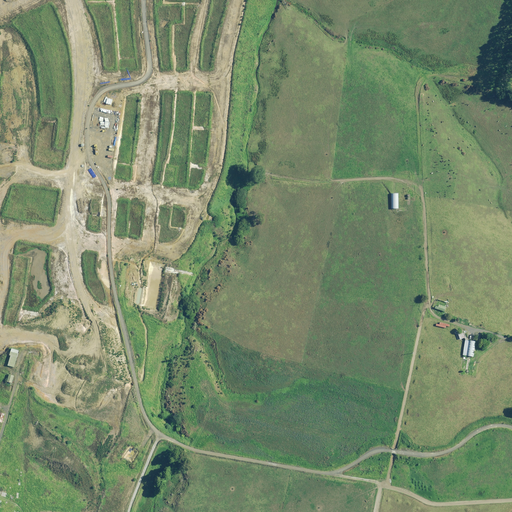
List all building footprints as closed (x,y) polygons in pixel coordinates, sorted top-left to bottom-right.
[(126,119),(113,112),(111,116),(111,115),(110,115),(109,115),(109,116),(108,116),(108,117),(109,117),(107,117),(104,123),(119,131),(126,119)] [(398,192),(391,193),(391,209),(399,209),(398,192)] [(441,300),(438,299),(435,308),(445,311),(447,306),(440,304),(441,300)] [(475,341),(464,339),(462,354),(473,356),(475,341)] [(14,366),(19,350),(12,348),(10,354),(11,355),(8,365),(14,366)] [(51,364),(52,362),(55,365),(57,362),(59,364),(63,359),(51,350),(44,358),(51,364)] [(14,375),(9,374),(5,389),(10,390),(14,375)] [(4,469),(4,467),(1,466),(0,470),(0,474),(11,478),(13,472),(4,469)] [(8,485),(0,482),(0,489),(6,492),(8,485)]
